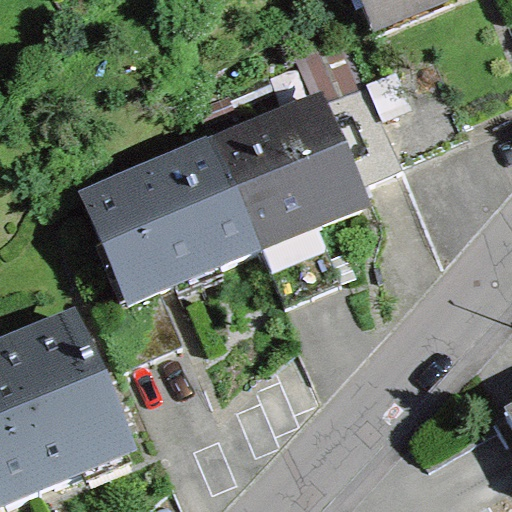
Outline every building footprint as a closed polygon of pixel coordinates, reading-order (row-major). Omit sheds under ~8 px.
[(384,0),(394,23),(448,0),(384,0)] [(434,62),(368,90),(380,119),(401,167),(467,138),(434,62)] [(320,110),(216,155),(255,243),(314,218),(319,230),(363,211),(357,195),(332,139),(320,110)] [(380,119),(332,139),(357,195),(404,175),(401,167),(380,119)] [(255,243),(216,155),(87,210),(129,308),(131,311),(161,299),(260,256),(255,243)] [(263,255),(288,312),(342,288),(317,231),(263,255)] [(101,321),(126,376),(184,350),(161,299),(131,311),(129,308),(101,321)] [(0,511),(9,511),(130,460),(72,325),(0,355),(0,511)]
